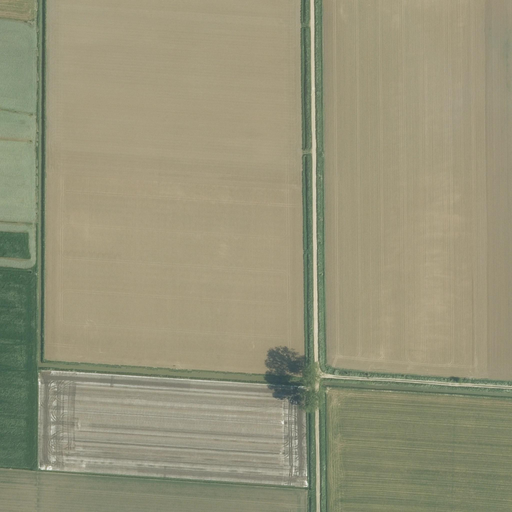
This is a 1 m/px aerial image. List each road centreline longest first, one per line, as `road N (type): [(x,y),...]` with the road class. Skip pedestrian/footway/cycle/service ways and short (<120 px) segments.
road 1 (track): [(311,0),(317,376)]
road 2 (track): [(317,376),(511,387)]
road 3 (track): [(317,376),(317,511)]
